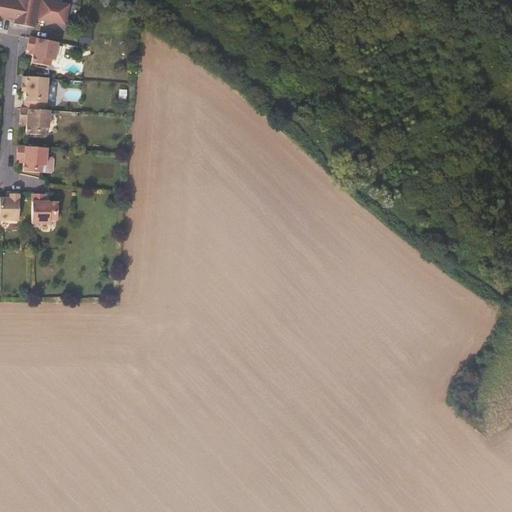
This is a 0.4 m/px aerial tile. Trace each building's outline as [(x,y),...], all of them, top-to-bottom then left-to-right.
[(0,0),(0,17),(35,23),(36,20),(65,24),(69,1),(64,0),(0,0)] [(54,59),(58,40),(30,34),(27,47),(34,49),(32,61),(50,64),(51,59),(54,59)] [(56,80),(49,80),(49,74),(23,72),(23,81),(26,81),(25,97),(26,105),(47,107),(48,97),(55,97),(56,95),(58,82),(56,80)] [(49,124),(51,107),(47,107),(26,105),(21,105),(20,117),(27,118),(27,131),(45,132),(45,124),(49,124)] [(47,162),(49,144),(19,142),(19,155),(25,156),(25,168),(43,169),(43,162),(47,162)] [(0,217),(21,218),(22,188),(12,188),(13,195),(0,195),(0,210),(0,217)] [(59,215),(59,196),(46,196),(46,191),(32,191),(31,221),(50,221),(50,215),(59,215)]
